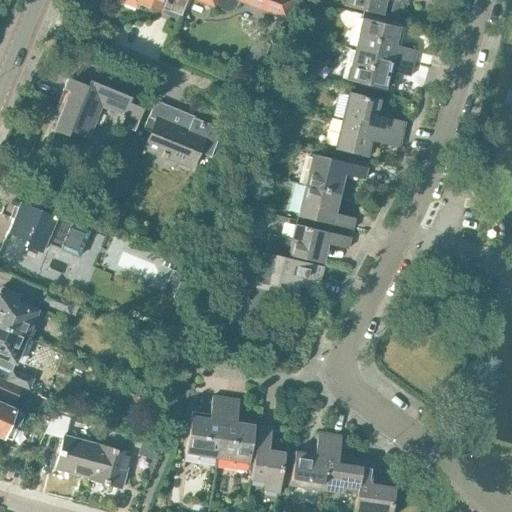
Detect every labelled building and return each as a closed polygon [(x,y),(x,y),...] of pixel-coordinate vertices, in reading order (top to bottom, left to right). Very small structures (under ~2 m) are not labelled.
[(160,0),(159,6),(169,10),(181,15),(186,0),(198,0),(213,6),(214,0),(215,0),(219,8),(220,9),(223,0),(160,0)] [(223,0),(220,9),(227,11),(235,8),(238,0),(239,0),(284,18),(291,0),(223,0)] [(393,4),(394,0),(407,3),(407,0),(345,0),(344,6),(381,15),(396,19),(399,6),(393,4)] [(354,49),(412,63),(415,50),(394,45),(398,26),(362,17),(354,49)] [(409,76),(412,63),(354,49),(347,80),(384,89),(392,91),(396,77),(387,74),(388,71),(409,76)] [(320,62),(301,56),(301,73),(317,77),(320,62)] [(134,130),(143,108),(128,102),(130,97),(89,80),(87,85),(68,78),(58,101),(64,104),(54,130),(68,136),(70,131),(90,139),(103,107),(123,115),(119,124),(134,130)] [(342,120),(402,135),(405,123),(376,116),(380,100),(349,93),(342,120)] [(210,158),(221,131),(153,103),(142,131),(150,134),(145,147),(190,166),(196,152),(210,158)] [(399,147),(402,135),(342,120),(335,148),(366,156),(370,139),(399,147)] [(305,185),(336,193),(341,173),(364,179),(367,167),(313,154),(305,185)] [(331,212),(336,193),(305,185),(297,216),(352,229),(355,218),(331,212)] [(90,231),(72,224),(20,202),(7,233),(27,241),(24,247),(40,254),(45,244),(79,259),(90,231)] [(296,224),(292,238),(267,233),(264,248),(318,262),(323,244),(347,249),(350,237),(296,224)] [(270,316),(275,291),(280,292),(280,295),(294,298),(299,280),(318,284),(322,269),(263,254),(259,267),(246,264),(242,281),(255,284),(248,311),(270,316)] [(172,269),(165,289),(176,294),(184,274),(172,269)] [(469,316),(475,295),(419,280),(413,302),(469,316)] [(0,325),(25,336),(32,320),(38,322),(41,313),(36,311),(17,303),(20,296),(1,288),(0,289),(0,325)] [(69,313),(73,303),(44,290),(40,301),(69,313)] [(0,355),(14,362),(25,336),(0,325),(0,355)] [(28,389),(33,378),(11,370),(7,380),(28,389)] [(19,386),(20,387),(0,378),(0,395),(14,402),(19,386)] [(216,458),(225,399),(212,397),(208,419),(191,417),(185,454),(216,458)] [(238,401),(225,399),(216,458),(248,462),(254,426),(235,423),(238,401)] [(88,479),(97,446),(64,436),(72,409),(57,403),(46,431),(62,436),(53,469),(88,479)] [(0,435),(10,440),(22,414),(0,404),(0,435)] [(277,493),(283,454),(267,451),(270,428),(258,426),(250,481),(264,483),(263,490),(277,493)] [(322,487),(328,434),(319,433),(316,456),(295,454),(296,453),(294,452),(290,482),(322,487)] [(357,493),(361,457),(338,455),(340,436),(328,434),(322,487),(357,493)] [(142,440),(138,455),(153,460),(157,447),(142,440)] [(98,445),(97,446),(88,479),(88,480),(120,488),(130,454),(98,445)] [(390,511),(391,511),(395,478),(378,476),(377,483),(371,482),(373,459),(361,457),(357,493),(354,511),(390,511)]
